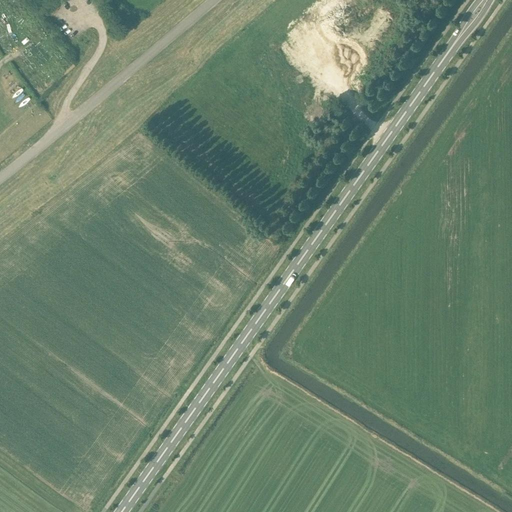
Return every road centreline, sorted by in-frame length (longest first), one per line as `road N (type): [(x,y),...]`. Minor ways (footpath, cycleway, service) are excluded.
road 1 (secondary): [(120,511),(485,0)]
road 2 (unclassified): [(0,180),(214,0)]
